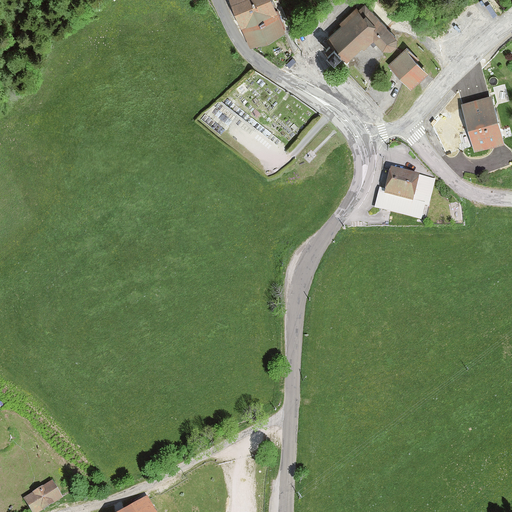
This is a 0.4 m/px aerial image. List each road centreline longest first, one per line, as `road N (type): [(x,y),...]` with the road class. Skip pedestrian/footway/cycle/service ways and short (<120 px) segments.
road 1 (tertiary): [(291,407),(301,280),(363,183),(361,140)]
road 2 (unclassified): [(291,407),(119,499),(68,511)]
road 3 (tertiary): [(361,140),(326,103),(256,61),(217,0)]
road 4 (residential): [(405,127),(511,19)]
road 5 (residential): [(511,198),(466,189),(405,127)]
